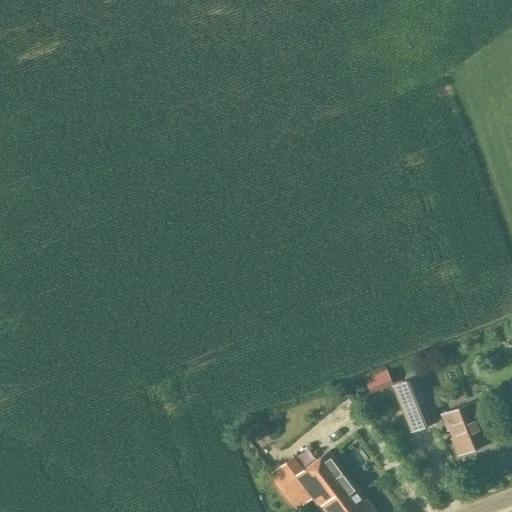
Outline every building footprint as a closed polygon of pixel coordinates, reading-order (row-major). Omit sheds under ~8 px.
[(389,367),(367,378),(374,392),(397,381),(389,367)] [(438,422),(419,375),(391,386),(410,433),(438,422)] [(458,459),(491,446),(474,405),(441,418),(448,435),(450,434),(454,442),(451,443),(458,459)] [(256,442),(267,433),(260,424),(249,433),(256,442)] [(376,511),(329,450),(303,470),(293,456),(268,476),(295,511),(311,499),(320,511),(376,511)]
